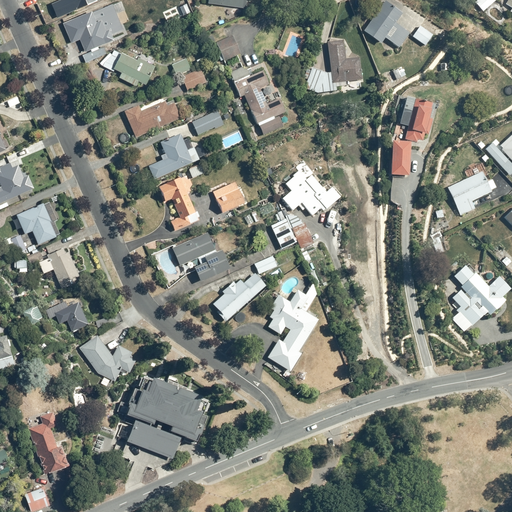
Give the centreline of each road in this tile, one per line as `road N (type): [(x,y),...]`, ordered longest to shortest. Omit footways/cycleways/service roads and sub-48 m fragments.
road 1 (residential): [(287,434),(264,393),(145,306),(6,0)]
road 2 (tertiary): [(287,434),(378,399),(511,371)]
road 3 (tertiary): [(104,511),(287,434)]
